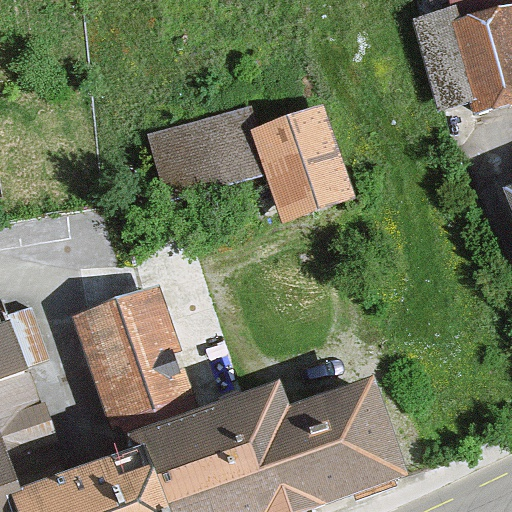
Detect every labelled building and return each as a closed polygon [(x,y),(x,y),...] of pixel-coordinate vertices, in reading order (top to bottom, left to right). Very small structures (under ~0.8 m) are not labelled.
[(511,0),(452,0),(457,15),(417,28),(452,136),(511,116),(511,0)] [(240,114),(135,142),(155,211),(261,181),(240,114)] [(324,115),(253,138),(281,231),(355,204),(324,115)] [(5,318),(0,304),(0,511),(13,511),(11,506),(0,471),(0,379),(23,370),(5,318)] [(141,456),(162,511),(306,511),(399,480),(369,393),(286,423),(275,396),(190,428),(148,304),(89,324),(135,458),(141,456)] [(5,318),(23,370),(50,359),(32,309),(5,318)] [(0,471),(11,506),(62,487),(23,370),(0,379),(0,471)] [(11,506),(13,511),(162,511),(141,456),(135,458),(62,487),(11,506)]
